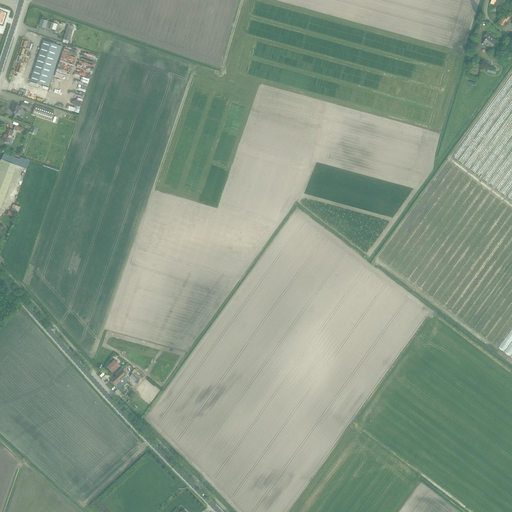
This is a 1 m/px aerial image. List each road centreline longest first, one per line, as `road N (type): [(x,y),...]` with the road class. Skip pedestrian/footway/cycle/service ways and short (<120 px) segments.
road 1 (tertiary): [(217,511),(0,276)]
road 2 (unknown): [(468,511),(351,421)]
